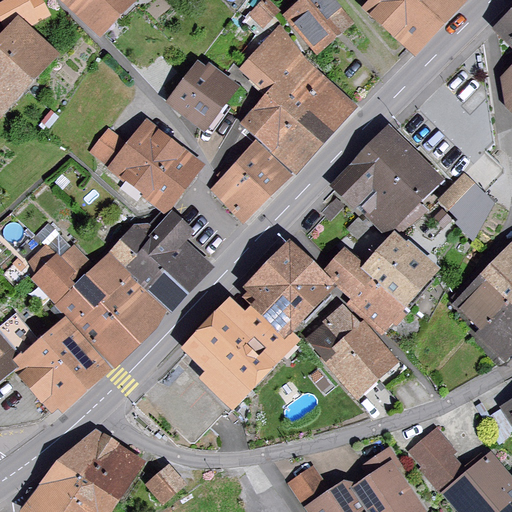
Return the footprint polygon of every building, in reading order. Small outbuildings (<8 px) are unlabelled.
[(25,15),(30,24),(46,15),(38,0),(33,0),(26,4),(23,0),(13,0),(0,7),(0,13),(6,25),(25,15)] [(69,1),(99,31),(128,0),(69,0),(70,0),(69,1)] [(266,0),(265,0),(254,13),(265,23),(277,11),(266,0)] [(293,19),(315,45),(345,20),(328,0),(308,0),(311,3),(293,19)] [(399,30),(417,46),(443,18),(424,0),(374,0),(366,9),(394,35),(399,30)] [(424,0),(443,18),(460,0),(424,0)] [(511,19),(498,33),(511,47),(511,19)] [(2,44),(0,42),(0,85),(13,97),(50,57),(18,27),(2,44)] [(268,142),(295,165),(346,107),(302,66),(290,44),(280,30),(246,67),(276,94),(244,129),(264,146),(268,142)] [(198,70),(172,104),(201,127),(231,88),(209,71),(206,75),(198,70)] [(0,110),(13,97),(0,85),(0,110)] [(109,133),(93,153),(163,209),(198,166),(192,160),(148,127),(131,149),(109,133)] [(337,187),(354,204),(359,200),(388,171),(416,200),(434,182),(391,138),(374,155),(371,153),(337,187)] [(226,203),(241,218),(287,174),(257,145),(243,159),(245,162),(229,178),(226,176),(216,186),(229,200),(226,203)] [(393,228),(390,225),(416,200),(388,171),(359,200),(369,211),(366,213),(386,234),(393,228)] [(461,179),(444,197),(463,216),(480,199),(461,179)] [(494,202),(483,195),(480,199),(463,216),(457,222),(474,238),(494,202)] [(137,258),(127,268),(138,279),(164,253),(166,254),(170,258),(180,247),(178,241),(184,234),(166,218),(143,242),(133,233),(122,245),(137,258)] [(358,219),(347,230),(357,240),(368,229),(358,219)] [(48,225),(36,236),(52,252),(72,274),(84,263),(48,225)] [(382,258),(378,254),(363,271),(365,272),(367,274),(371,278),(384,289),(401,304),(433,267),(408,247),(406,249),(397,241),(382,258)] [(122,245),(113,255),(127,268),(137,258),(122,245)] [(511,247),(500,260),(510,269),(511,271),(511,247)] [(186,249),(175,261),(170,258),(166,254),(164,253),(138,279),(167,307),(205,267),(186,249)] [(250,290),(290,329),(328,289),(289,250),(250,290)] [(69,283),(66,280),(72,274),(52,252),(35,268),(42,276),(38,280),(54,297),(69,283)] [(346,255),(328,274),(354,297),(371,278),(367,274),(365,272),(363,271),(346,255)] [(482,279),(511,307),(511,271),(496,256),(479,275),(482,279)] [(87,284),(85,282),(76,290),(93,308),(116,319),(134,339),(162,313),(110,261),(87,284)] [(359,312),(378,329),(401,304),(384,289),(371,278),(354,297),(365,306),(359,312)] [(478,333),(501,355),(511,343),(511,307),(482,279),(456,305),(481,330),(478,333)] [(91,342),(109,362),(134,339),(116,319),(93,308),(76,290),(60,306),(83,331),(89,325),(99,335),(91,342)] [(193,350),(211,368),(201,378),(229,405),(293,339),(259,308),(244,324),(230,311),(193,350)] [(372,343),(342,310),(325,325),(343,345),(344,344),(373,377),(393,359),(376,340),(372,343)] [(0,327),(0,334),(1,336),(17,358),(30,346),(8,321),(0,327)] [(312,340),(356,391),(373,377),(344,344),(343,345),(325,325),(326,328),(312,340)] [(62,326),(34,351),(30,346),(17,358),(10,363),(51,411),(100,370),(62,326)] [(0,372),(10,363),(17,358),(1,336),(0,336),(0,372)] [(151,406),(190,444),(229,405),(201,378),(189,367),(151,406)] [(425,471),(439,488),(460,470),(447,454),(450,452),(436,434),(413,453),(427,470),(425,471)] [(135,466),(94,439),(61,466),(112,500),(135,466)] [(374,481),(354,494),(365,511),(417,511),(389,471),(398,466),(388,452),(365,468),(374,481)] [(485,511),(492,507),(496,511),(511,511),(511,489),(490,463),(451,495),(465,511),(485,511)] [(103,511),(112,500),(61,466),(26,511),(103,511)] [(365,511),(350,489),(345,488),(331,498),(313,471),(291,486),(308,511),(311,511),(314,511),(365,511)] [(163,476),(151,488),(164,501),(182,485),(174,476),(163,476)] [(183,511),(243,511),(225,484),(183,511)]
